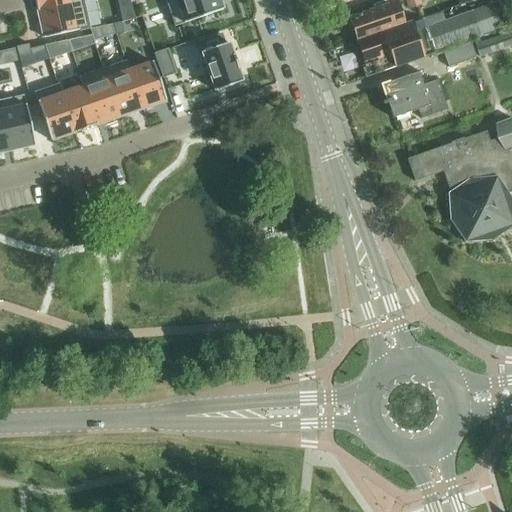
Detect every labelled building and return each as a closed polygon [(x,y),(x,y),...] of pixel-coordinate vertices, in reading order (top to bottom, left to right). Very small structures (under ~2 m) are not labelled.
[(82,0),(35,0),(38,12),(83,2),(82,0)] [(166,0),(165,0),(175,27),(223,10),(219,0),(166,0)] [(373,9),(349,17),(358,41),(404,25),(404,24),(400,12),(396,1),(388,4),(387,0),(371,6),(373,9)] [(404,0),(408,8),(421,3),(420,0),(404,0)] [(506,0),(496,0),(499,8),(508,5),(506,0)] [(83,2),(38,12),(44,39),(89,29),(83,2)] [(404,25),(358,41),(360,47),(370,76),(435,53),(470,41),(501,30),(492,5),(444,21),(442,13),(404,25)] [(124,22),(113,24),(116,35),(126,33),(124,22)] [(112,25),(101,27),(105,38),(115,34),(112,25)] [(511,39),(510,33),(475,45),(480,58),(511,46),(511,39)] [(221,34),(198,42),(202,53),(215,91),(242,81),(238,69),(233,54),(232,54),(228,42),(225,44),(221,34)] [(89,36),(81,38),(83,48),(91,47),(89,36)] [(68,41),(44,46),(48,57),(49,61),(72,53),(68,41)] [(443,52),(449,67),(476,57),(471,42),(443,52)] [(29,45),(16,48),(22,69),(35,66),(34,62),(48,57),(44,46),(30,49),(29,45)] [(167,51),(155,55),(163,78),(175,74),(167,51)] [(127,61),(103,69),(120,117),(142,110),(129,70),(130,70),(127,61)] [(130,70),(129,70),(142,110),(166,101),(152,62),(130,70)] [(103,69),(79,78),(82,87),(83,86),(97,125),(120,117),(103,69)] [(421,119),(447,109),(437,80),(422,85),(418,72),(381,85),(393,118),(418,109),(421,119)] [(58,85),(34,93),(51,141),(74,133),(61,94),(58,85)] [(61,94),(74,133),(97,125),(83,86),(82,87),(61,94)] [(23,96),(0,101),(0,106),(10,151),(35,146),(24,96),(23,96)] [(0,106),(0,153),(10,151),(0,106)] [(511,118),(496,124),(497,139),(490,141),(487,131),(408,159),(415,181),(443,171),(450,193),(448,194),(450,220),(465,242),(492,241),(511,227),(511,197),(508,193),(511,191),(511,118)]
